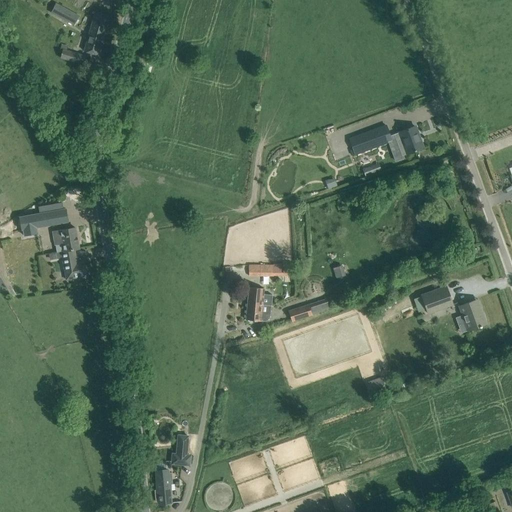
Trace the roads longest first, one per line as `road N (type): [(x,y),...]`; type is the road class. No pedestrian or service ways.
road 1 (tertiary): [(146,511),(96,184)]
road 2 (tertiary): [(511,271),(406,0)]
road 3 (unclassified): [(181,511),(229,273)]
road 4 (tertiary): [(96,184),(92,124),(129,0)]
road 5 (unclassified): [(96,184),(0,44)]
